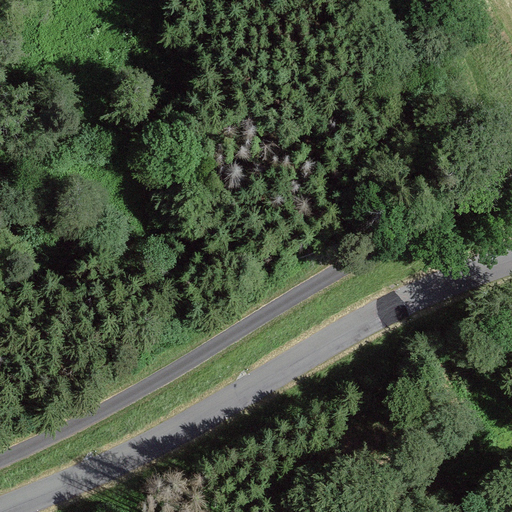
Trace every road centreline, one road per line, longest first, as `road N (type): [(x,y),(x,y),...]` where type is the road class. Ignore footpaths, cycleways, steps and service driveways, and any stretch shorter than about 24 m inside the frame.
road 1 (unclassified): [(511,184),(370,252),(119,402),(0,458)]
road 2 (tertiary): [(0,510),(199,419),(374,319),(511,261)]
